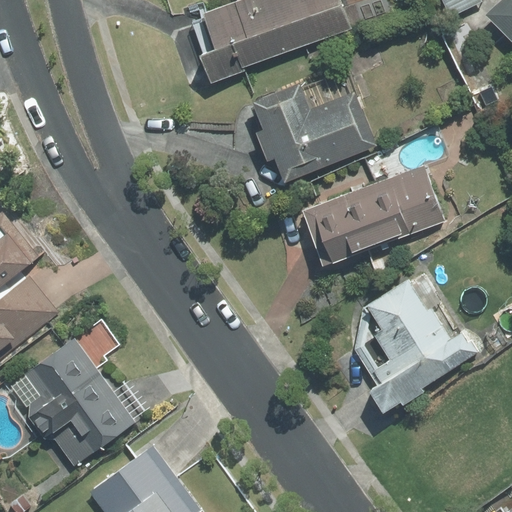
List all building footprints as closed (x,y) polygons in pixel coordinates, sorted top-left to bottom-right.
[(343,0),(237,0),(206,11),(219,47),(204,52),(214,82),(247,71),(245,67),(353,29),(343,0)] [(481,0),(442,0),(451,18),(483,4),(481,0)] [(511,0),(497,0),(485,14),(511,39),(511,0)] [(358,90),(313,107),(303,81),(256,100),(267,128),(259,131),(270,160),(278,157),(287,181),(380,145),(358,90)] [(328,263),(456,213),(462,223),(474,218),(450,155),(308,210),(328,263)] [(43,254),(2,209),(0,210),(0,351),(18,337),(22,342),(61,310),(27,268),(43,254)] [(444,300),(424,271),(364,306),(355,352),(375,379),(371,389),(387,412),(403,401),(406,406),(427,390),(424,386),(485,351),(468,327),(453,336),(434,306),(444,300)] [(142,425),(77,338),(14,385),(52,437),(74,421),(100,456),(142,425)] [(202,511),(206,509),(159,445),(94,491),(108,511),(202,511)]
